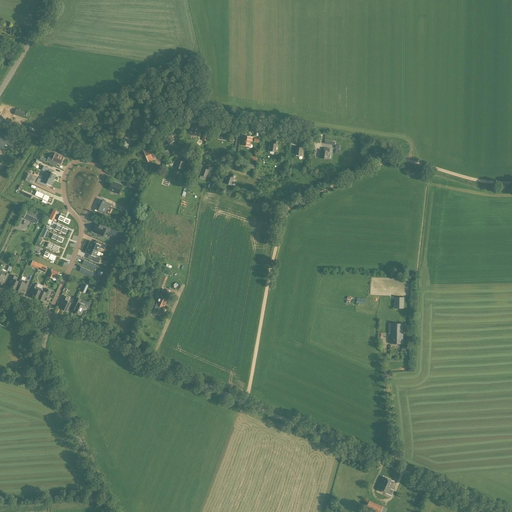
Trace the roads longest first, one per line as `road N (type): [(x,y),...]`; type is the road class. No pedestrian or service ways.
road 1 (tertiary): [(496,511),(51,319)]
road 2 (unclassified): [(110,511),(44,360),(51,319)]
